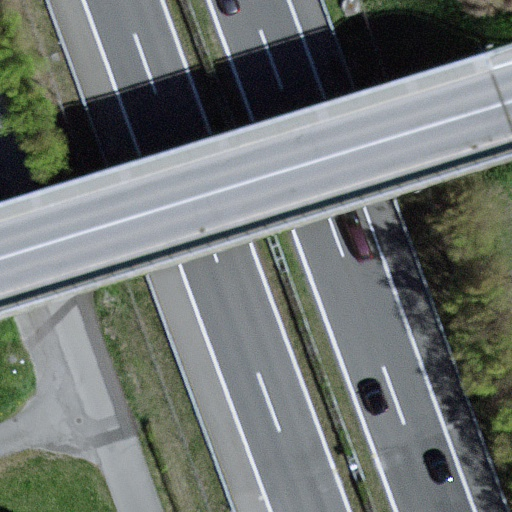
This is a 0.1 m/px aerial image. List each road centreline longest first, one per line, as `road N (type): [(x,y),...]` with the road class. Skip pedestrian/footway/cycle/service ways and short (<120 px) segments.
road 1 (motorway): [(438,511),(249,0)]
road 2 (motorway): [(122,0),(309,511)]
road 3 (tertiary): [(0,260),(511,103)]
road 4 (unclassified): [(100,407),(0,134)]
